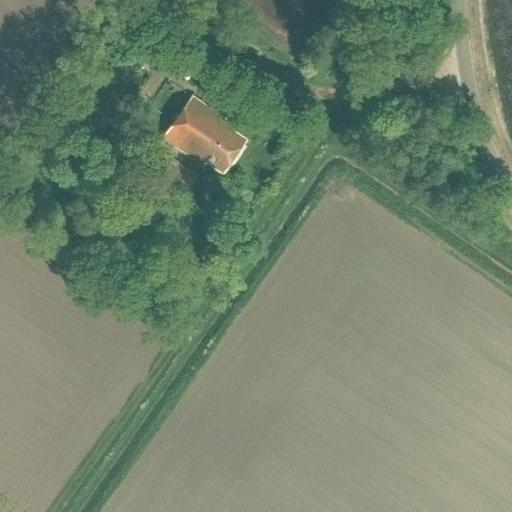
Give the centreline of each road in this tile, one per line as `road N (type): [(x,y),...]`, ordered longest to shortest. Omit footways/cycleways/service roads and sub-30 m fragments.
road 1 (track): [(346,94),(63,511)]
road 2 (track): [(468,73),(383,92),(302,96),(169,0)]
road 3 (unclassified): [(511,201),(482,134),(458,0)]
